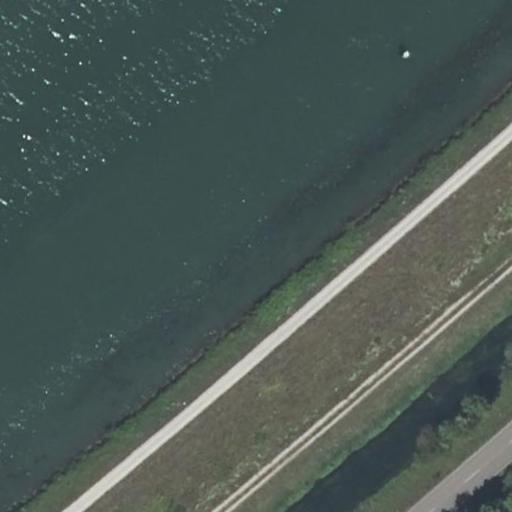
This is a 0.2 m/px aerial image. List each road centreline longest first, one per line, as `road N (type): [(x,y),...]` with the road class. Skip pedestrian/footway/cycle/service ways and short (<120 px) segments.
road 1 (track): [(511,132),(65,511)]
road 2 (track): [(511,266),(216,511)]
